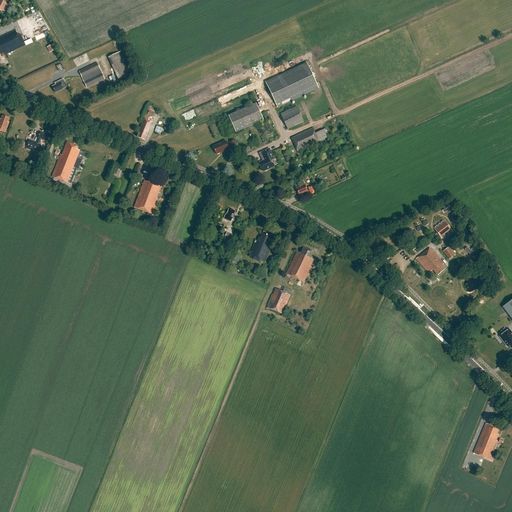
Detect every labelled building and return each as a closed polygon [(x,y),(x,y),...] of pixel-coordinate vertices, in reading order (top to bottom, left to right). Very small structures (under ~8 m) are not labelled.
[(0,0),(0,10),(5,12),(10,0),(0,0)] [(1,57),(25,46),(20,35),(18,36),(16,31),(0,37),(0,57),(1,57)] [(48,47),(51,53),(56,50),(54,44),(48,47)] [(121,52),(108,58),(118,79),(131,73),(121,52)] [(97,63),(79,72),(87,88),(105,80),(97,63)] [(291,101),(318,88),(307,63),(266,83),(277,108),(292,101),(291,101)] [(52,87),(55,93),(63,89),(67,87),(63,80),(56,83),(57,85),(52,87)] [(256,103),(228,116),(235,132),(263,120),(256,103)] [(281,115),(288,129),(304,121),(297,107),(281,115)] [(147,115),(152,117),(155,110),(150,108),(147,115)] [(0,130),(5,133),(9,123),(8,122),(9,118),(3,116),(1,120),(0,119),(0,120),(0,130)] [(139,133),(137,137),(145,140),(146,136),(147,137),(152,123),(144,119),(138,133),(139,133)] [(297,152),(327,138),(324,130),(315,134),(313,128),(291,138),(297,152)] [(38,138),(37,143),(39,144),(41,139),(46,141),(49,135),(40,132),(38,138)] [(33,149),(36,143),(29,140),(27,146),(33,149)] [(225,141),(213,147),(216,155),(229,149),(229,148),(231,147),(233,150),(238,148),(234,140),(227,144),(225,141)] [(80,151),(76,149),(77,146),(67,143),(62,155),(60,155),(52,177),(71,184),(76,169),(78,169),(85,153),(79,151),(80,151)] [(259,163),(263,171),(264,170),(265,171),(267,170),(267,169),(274,166),(270,159),(273,158),(269,150),(262,153),(265,160),(264,161),(259,163)] [(121,170),(115,167),(112,173),(119,176),(121,170)] [(144,181),(134,208),(152,215),(160,194),(159,193),(161,187),(144,181)] [(300,188),(296,189),(299,195),(307,191),(303,181),(298,183),(300,188)] [(226,215),(224,219),(231,222),(235,211),(229,209),(226,215)] [(444,220),(434,228),(442,239),(452,231),(444,220)] [(232,235),(227,232),(224,238),(223,241),(227,242),(228,239),(230,240),(232,235)] [(269,242),(272,235),(263,232),(261,238),(259,237),(258,241),(257,241),(256,243),(255,243),(250,256),(265,262),(273,243),(269,242)] [(314,260),(310,258),(313,252),(303,247),(301,253),(297,252),(286,274),(303,283),(311,267),(310,267),(314,260)] [(475,247),(472,250),(469,247),(466,250),(475,258),(481,253),(475,247)] [(430,248),(416,259),(429,274),(433,270),(438,276),(445,269),(442,265),(444,264),(430,248)] [(443,252),(449,260),(454,256),(448,248),(443,252)] [(234,263),(240,265),(243,256),(236,254),(234,263)] [(459,261),(458,264),(463,267),(462,269),(464,270),(467,266),(459,261)] [(275,289),(267,308),(282,314),(292,291),(284,287),(282,292),(275,289)] [(511,299),(502,307),(511,319),(511,299)] [(502,335),(499,337),(502,340),(503,341),(507,347),(509,345),(511,349),(511,333),(509,329),(502,335)] [(497,435),(499,429),(486,424),(473,453),(492,461),(494,457),(492,456),(497,441),(496,441),(498,435),(497,435)]
